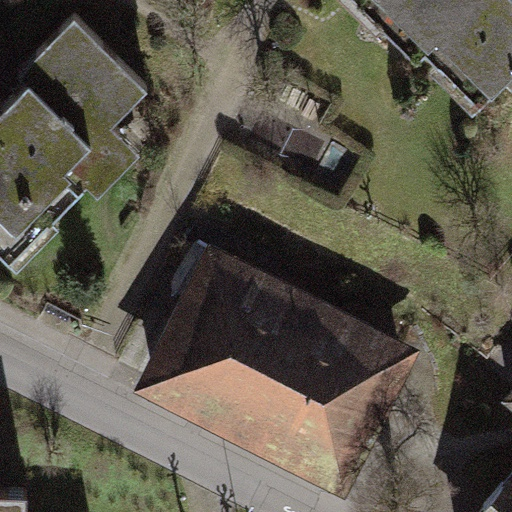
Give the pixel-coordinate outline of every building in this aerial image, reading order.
[(511,0),(367,0),(488,120),(511,96),(511,0)] [(0,81),(0,256),(35,291),(156,171),(122,137),(161,98),(92,30),(20,101),(0,81)] [(423,351),(211,245),(137,392),(349,498),(423,351)] [(0,511),(28,511),(27,477),(0,477),(0,511)] [(511,511),(511,480),(486,511),(511,511)]
